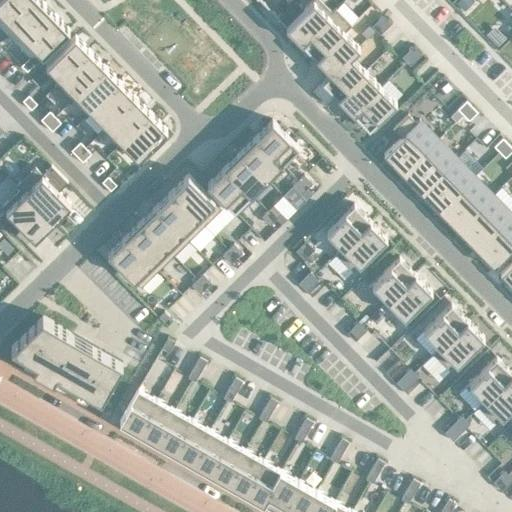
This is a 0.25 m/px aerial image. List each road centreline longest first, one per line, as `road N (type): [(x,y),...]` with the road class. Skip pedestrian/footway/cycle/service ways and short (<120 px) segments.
road 1 (residential): [(256,257),(201,312),(207,337),(445,463)]
road 2 (residential): [(445,463),(406,411),(256,257)]
road 3 (residential): [(0,383),(222,511)]
road 4 (residential): [(511,314),(359,158)]
road 5 (residential): [(76,0),(186,112),(192,128)]
road 6 (residential): [(0,318),(110,201)]
road 7 (residential): [(359,158),(256,257)]
road 8 (residential): [(12,106),(110,201)]
road 9 (residential): [(359,158),(273,71)]
